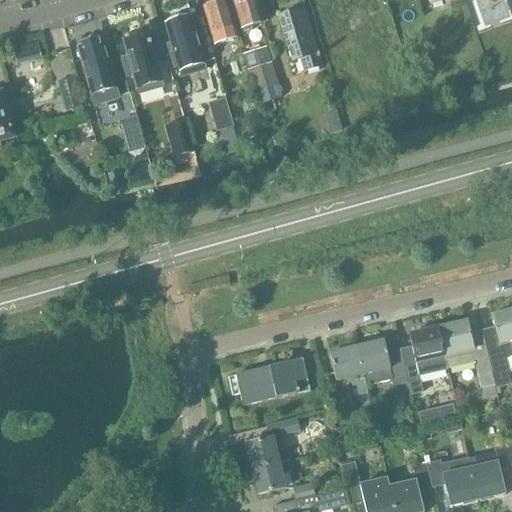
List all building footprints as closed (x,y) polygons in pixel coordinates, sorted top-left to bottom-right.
[(231,0),(240,29),(242,35),(249,33),(248,27),(263,23),(255,0),(231,0)] [(383,18),(377,0),(341,0),(345,10),(358,6),(364,24),(383,18)] [(203,8),(211,36),(234,30),(226,1),(203,8)] [(303,11),(301,11),(299,7),(287,11),(288,15),(278,18),(291,63),(300,61),(304,73),(320,68),(317,58),(319,58),(318,56),(317,56),(303,11)] [(170,24),(165,25),(174,55),(170,56),(174,68),(178,67),(181,78),(204,71),(189,18),(184,19),(183,15),(169,20),(170,24)] [(155,64),(147,35),(141,37),(140,35),(128,38),(129,40),(123,42),(127,58),(120,60),(126,79),(133,77),(138,95),(162,89),(155,65),(157,65),(157,64),(155,64)] [(17,62),(42,57),(39,41),(14,46),(17,62)] [(81,48),(77,49),(94,106),(118,99),(101,42),(98,43),(97,41),(81,45),(81,48)] [(243,55),(248,71),(271,64),(266,48),(243,55)] [(248,73),(254,92),(257,104),(270,100),(266,88),(277,85),(271,66),(248,73)] [(73,78),(58,83),(65,112),(81,108),(73,78)] [(0,142),(14,139),(1,94),(0,94),(0,142)] [(224,101),(209,105),(216,132),(232,128),(224,101)] [(256,112),(243,116),(249,138),(263,134),(256,112)] [(135,119),(119,123),(128,152),(143,148),(135,119)] [(267,138),(273,155),(280,153),(274,135),(267,138)] [(191,153),(187,138),(175,141),(180,156),(191,153)] [(144,162),(122,168),(128,186),(149,180),(144,162)] [(511,311),(491,317),(499,345),(511,341),(511,311)] [(467,323),(438,330),(444,357),(447,369),(474,363),(480,390),(494,387),(481,332),(469,334),(467,323)] [(412,348),(400,351),(407,383),(420,380),(416,364),(444,357),(438,330),(409,336),(412,348)] [(383,342),(356,349),(365,387),(391,381),(392,387),(407,383),(400,351),(385,354),(383,342)] [(365,387),(356,349),(329,355),(336,383),(349,379),(351,388),(355,387),(361,412),(370,410),(365,387)] [(487,352),(493,378),(505,375),(499,349),(487,352)] [(302,361),(268,369),(269,371),(259,373),(259,371),(227,378),(232,397),(243,394),(246,407),(309,392),(302,361)] [(420,380),(407,383),(410,396),(423,393),(420,380)] [(452,408),(417,416),(421,430),(455,422),(452,408)] [(296,419),(276,424),(265,427),(267,438),(299,431),(296,419)] [(245,445),(251,470),(288,462),(288,461),(289,461),(286,447),(274,449),(271,439),(245,445)] [(496,462),(469,469),(477,501),(504,495),(499,472),(511,468),(511,464),(507,446),(493,449),(496,462)] [(288,462),(251,470),(257,496),(283,490),(280,474),(291,472),(288,462)] [(440,462),(426,465),(431,488),(444,484),(450,508),(477,501),(469,469),(445,475),(445,473),(443,474),(440,462)] [(346,490),(349,504),(349,506),(362,503),(364,511),(393,511),(388,488),(386,479),(360,486),(354,463),(340,467),(346,490)] [(415,482),(388,488),(393,511),(422,511),(417,491),(431,488),(426,465),(412,469),(415,482)] [(292,489),(294,501),(314,496),(311,484),(292,489)] [(349,504),(346,490),(318,497),(318,496),(295,502),(296,511),(316,511),(322,511),(331,511),(339,510),(338,507),(349,504)] [(296,511),(295,502),(273,507),(274,511),(296,511)]
